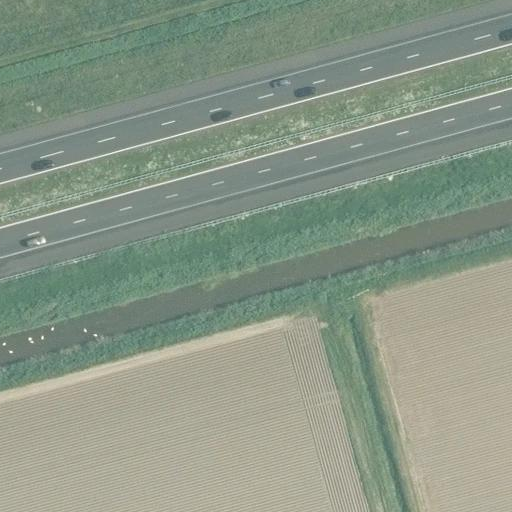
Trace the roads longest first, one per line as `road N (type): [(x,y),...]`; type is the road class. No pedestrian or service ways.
road 1 (motorway): [(511,24),(0,164)]
road 2 (motorway): [(0,238),(511,99)]
